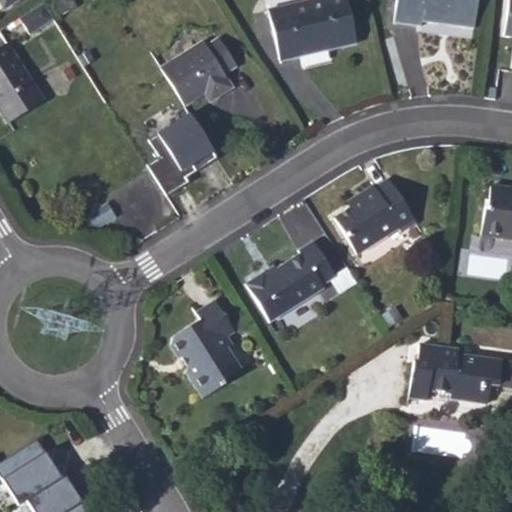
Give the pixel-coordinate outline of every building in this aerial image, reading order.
[(0,0),(0,3),(4,9),(18,0),(0,0)] [(60,0),(52,5),(59,16),(76,5),(72,0),(60,0)] [(320,51),(319,46),(334,41),(336,47),(357,42),(346,0),(306,0),(267,9),(279,61),(320,51)] [(439,22),(439,17),(451,18),(450,23),(474,26),(478,0),(395,0),(394,21),(422,24),(422,19),(439,22)] [(38,8),(46,21),(51,17),(43,4),(38,8)] [(160,68),(184,107),(204,94),(210,103),(232,89),(224,76),(238,67),(219,38),(205,46),(202,41),(160,68)] [(320,51),(336,47),(334,41),(319,46),(320,51)] [(0,108),(10,124),(43,103),(6,44),(0,47),(0,108)] [(219,157),(189,111),(146,139),(161,162),(152,168),(170,195),(189,183),(186,178),(219,157)] [(348,209),(333,219),(357,256),(400,230),(402,233),(416,225),(388,180),(373,189),(371,187),(359,195),(362,201),(348,209)] [(511,188),(489,186),(486,207),(484,207),(481,236),(511,239),(511,188)] [(345,204),(348,209),(362,201),(359,195),(345,204)] [(263,272),(244,285),(268,323),(323,288),(322,285),(335,277),(312,241),(297,251),(300,254),(274,270),(265,276),(263,272)] [(263,272),(265,276),(274,270),(272,267),(263,272)] [(170,346),(177,358),(180,357),(187,367),(186,374),(202,398),(226,384),(226,378),(240,369),(228,349),(232,346),(227,338),(235,332),(215,301),(196,313),(200,319),(171,338),(170,346)] [(408,396),(426,399),(427,389),(450,392),(454,399),(485,403),(488,383),(511,386),(511,361),(467,356),(468,348),(458,346),(457,350),(417,344),(415,361),(413,361),(408,396)] [(86,511),(39,436),(0,459),(0,477),(18,507),(26,502),(32,511),(86,511)]
